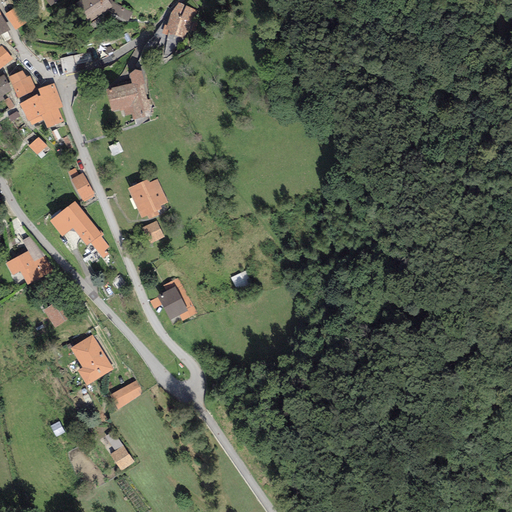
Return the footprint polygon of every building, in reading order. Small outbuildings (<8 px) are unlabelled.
[(106,0),(83,0),(77,5),(88,20),(110,5),(106,0)] [(25,23),(16,9),(6,16),(15,30),(25,23)] [(0,38),(12,31),(0,11),(0,38)] [(1,48),(0,48),(0,70),(12,61),(1,48)] [(80,57),(62,60),(65,75),(83,72),(80,57)] [(24,72),(10,79),(19,99),(34,92),(24,72)] [(0,97),(10,92),(2,79),(0,80),(0,97)] [(142,85),(108,93),(113,114),(147,106),(142,85)] [(42,97),(22,107),(30,124),(43,118),(48,129),(62,122),(56,111),(63,107),(53,87),(40,93),(42,97)] [(9,111),(13,108),(8,100),(4,103),(9,111)] [(16,112),(8,117),(10,121),(18,117),(16,112)] [(38,140),(30,148),(39,156),(46,148),(38,140)] [(79,177),(71,182),(83,202),(92,196),(79,177)] [(154,180),(130,192),(143,218),(167,206),(154,180)] [(105,247),(74,207),(51,224),(61,237),(73,228),(94,256),(105,247)] [(163,235),(156,224),(144,231),(151,242),(163,235)] [(29,253),(8,265),(13,274),(20,270),(27,284),(48,272),(30,241),(24,245),(29,253)] [(245,273),(234,279),(242,292),(252,287),(245,273)] [(156,301),(166,320),(185,310),(175,291),(156,301)] [(64,300),(45,310),(54,326),(73,316),(64,300)] [(111,371),(92,337),(71,348),(83,370),(79,372),(86,385),(111,371)] [(134,378),(109,392),(118,407),(142,394),(134,378)] [(124,449),(113,455),(121,470),(132,463),(124,449)]
